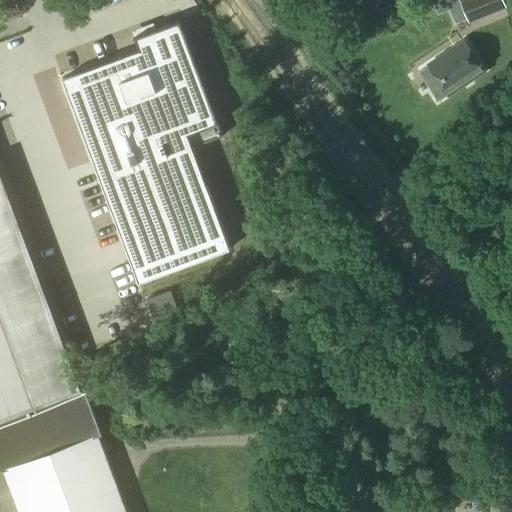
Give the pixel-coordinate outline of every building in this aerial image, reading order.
[(466,0),(460,3),(468,22),(504,8),(500,0),(466,0)] [(146,44),(70,72),(125,219),(146,276),(238,242),(205,154),(195,128),(211,122),(226,117),(187,14),(167,21),(141,31),(146,44)] [(428,65),(447,94),(483,71),(464,42),(428,65)] [(12,100),(26,149),(82,132),(68,83),(12,100)] [(0,468),(4,470),(19,511),(126,511),(81,390),(31,256),(25,240),(0,172),(0,468)]
